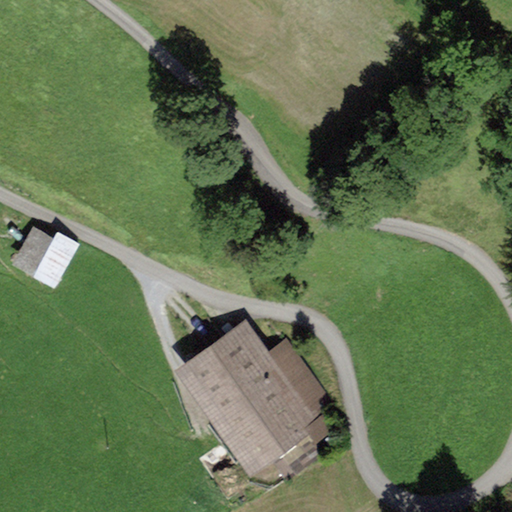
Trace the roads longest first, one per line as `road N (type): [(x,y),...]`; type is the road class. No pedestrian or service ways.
road 1 (unclassified): [(511,461),(479,495),(456,504),(398,501),(370,474),(339,351),(326,329),(201,293),(0,194)]
road 2 (unclassified): [(95,0),(227,117),(290,196),(464,246),(511,298)]
